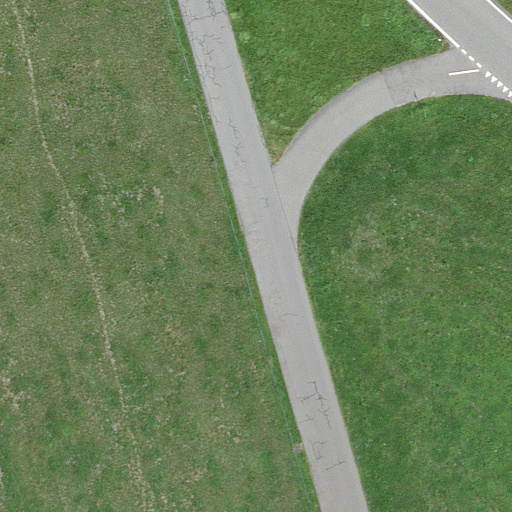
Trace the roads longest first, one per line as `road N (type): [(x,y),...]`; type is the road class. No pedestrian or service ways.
road 1 (residential): [(255,229),(292,156),(387,82),(510,62)]
road 2 (unclassified): [(335,511),(255,229)]
road 3 (unclassified): [(255,229),(197,0)]
